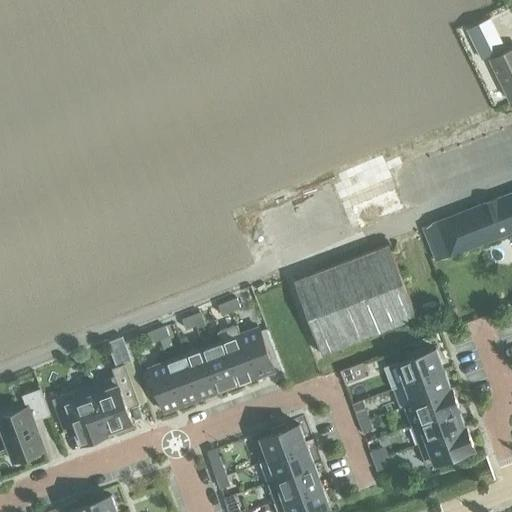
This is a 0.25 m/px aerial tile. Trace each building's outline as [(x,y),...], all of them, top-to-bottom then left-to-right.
[(489,16),(465,27),(481,60),(505,49),(489,16)] [(509,101),(511,99),(511,49),(490,60),(509,101)] [(362,230),(406,210),(387,168),(343,187),(362,230)] [(511,190),(437,221),(449,255),(511,230),(511,190)] [(389,243),(294,279),(323,354),(417,318),(389,243)] [(237,297),(227,300),(228,303),(231,310),(239,307),(240,307),(237,297)] [(222,314),(231,310),(228,303),(227,300),(218,304),(222,314)] [(201,311),(192,314),(195,324),(204,321),(201,311)] [(192,314),(182,318),(184,321),(186,328),(195,324),(192,314)] [(184,321),(176,324),(179,331),(187,328),(186,328),(184,321)] [(237,323),(236,324),(256,377),(275,370),(258,326),(240,332),(237,323)] [(236,324),(218,330),(238,384),(256,377),(236,324)] [(156,329),(159,339),(169,335),(166,325),(156,329)] [(159,339),(156,329),(147,333),(150,342),(159,339)] [(220,340),(203,346),(220,390),(238,384),(218,330),(217,331),(220,340)] [(110,336),(116,361),(131,357),(125,332),(110,336)] [(203,346),(185,353),(202,397),(220,390),(203,346)] [(398,362),(406,382),(443,368),(436,348),(425,352),(423,346),(407,352),(409,357),(398,362)] [(185,353),(167,360),(184,404),(202,397),(185,353)] [(115,375),(91,384),(108,430),(133,421),(128,407),(147,401),(147,400),(132,360),(112,367),(115,375)] [(184,404),(167,360),(148,367),(165,411),(184,404)] [(364,360),(340,369),(340,370),(345,382),(369,374),(364,360)] [(413,401),(404,404),(404,405),(452,387),(452,386),(450,387),(443,368),(406,382),(413,401)] [(108,430),(91,384),(52,398),(64,431),(76,427),(82,442),(109,432),(108,430)] [(50,414),(40,387),(23,394),(27,406),(0,416),(0,424),(13,460),(44,449),(33,420),(50,414)] [(452,387),(404,405),(411,425),(459,407),(452,387)] [(459,407),(411,425),(418,444),(467,426),(466,425),(465,425),(458,408),(460,407),(459,407)] [(366,408),(356,412),(360,421),(369,418),(366,408)] [(369,418),(360,421),(363,431),(373,427),(369,418)] [(261,437),(269,458),(307,444),(299,423),(288,427),(286,422),(270,427),(272,433),(261,437)] [(467,426),(418,444),(426,465),(474,447),(467,426)] [(276,477),(267,480),(267,481),(314,464),(307,444),(269,458),(276,477)] [(380,447),(370,450),(374,460),(383,456),(380,447)] [(383,456),(374,460),(377,469),(387,466),(383,456)] [(314,464),(267,481),(275,501),(321,483),(314,464)] [(223,465),(213,468),(217,477),(226,474),(223,465)] [(226,474),(217,477),(220,487),(230,484),(226,474)] [(321,483),(275,501),(278,511),(307,511),(329,504),(321,483)] [(64,511),(117,511),(111,494),(64,511)] [(241,511),(238,502),(227,506),(229,511),(241,511)]
